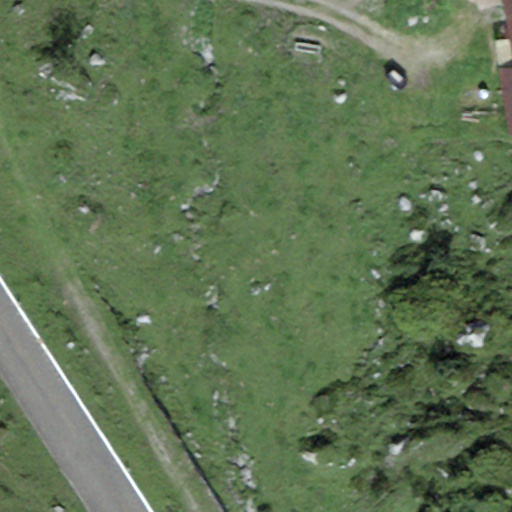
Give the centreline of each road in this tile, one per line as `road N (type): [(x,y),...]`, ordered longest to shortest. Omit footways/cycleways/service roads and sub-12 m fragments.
road 1 (track): [(185,511),(54,254),(0,109)]
road 2 (primary): [(0,329),(118,511)]
road 3 (track): [(294,0),(383,41),(463,43)]
